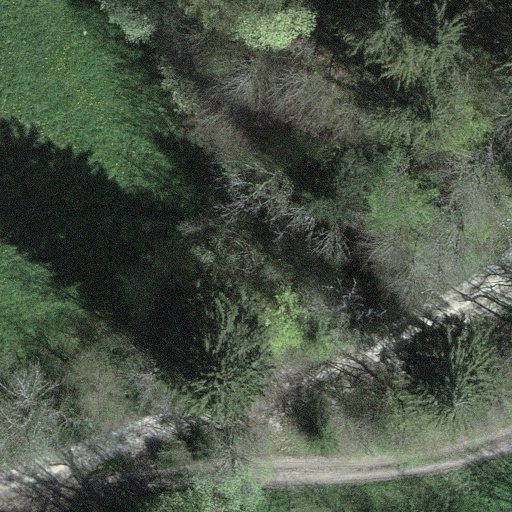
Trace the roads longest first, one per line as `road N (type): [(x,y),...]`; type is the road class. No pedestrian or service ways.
road 1 (track): [(0,489),(511,279)]
road 2 (track): [(27,481),(186,469),(350,472),(511,439)]
